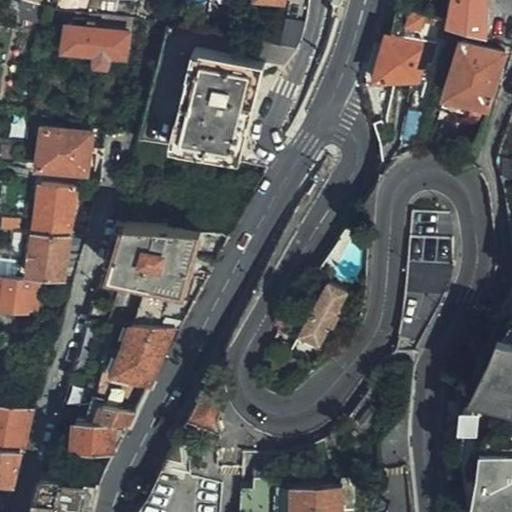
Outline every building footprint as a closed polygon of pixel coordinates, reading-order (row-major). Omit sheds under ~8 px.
[(455,24),(487,34),(487,0),(454,0),(449,21),(455,24)] [(110,14),(70,6),(66,47),(99,50),(99,63),(110,64),(112,51),(130,53),(134,17),(110,14)] [(491,96),(505,45),(465,33),(450,85),(491,96)] [(421,81),(431,45),(393,36),(390,36),(382,65),(378,79),(421,81)] [(260,59),(202,47),(178,145),(243,159),(249,133),(254,114),(267,60),(260,59)] [(376,119),(377,124),(387,118),(397,87),(368,84),(367,87),(376,119)] [(459,144),(467,116),(443,109),(435,137),(459,144)] [(91,170),(94,147),(96,131),(47,123),(41,163),(91,170)] [(35,230),(72,234),(78,184),(42,181),(35,230)] [(411,272),(403,339),(423,341),(442,307),(450,286),(454,271),(457,256),(457,248),(454,214),(416,210),(411,272)] [(129,218),(120,217),(107,260),(116,263),(129,218)] [(197,260),(206,230),(129,218),(116,263),(115,268),(188,288),(197,260)] [(67,276),(70,248),(72,234),(35,230),(31,272),(67,276)] [(70,248),(83,252),(88,236),(72,234),(70,248)] [(28,308),(31,278),(9,276),(5,306),(28,308)] [(349,287),(331,277),(319,297),(313,308),(300,329),(302,338),(308,342),(318,339),(329,320),(337,325),(343,313),(336,309),(349,287)] [(313,308),(319,297),(308,290),(302,301),(313,308)] [(117,368),(154,381),(168,355),(184,326),(135,319),(117,368)] [(302,338),(300,329),(292,342),(315,357),(320,349),(308,342),(302,338)] [(511,405),(511,336),(504,333),(495,355),(503,359),(492,385),(511,393),(511,398),(510,404),(511,405)] [(221,426),(223,424),(220,414),(229,391),(209,381),(192,413),(221,426)] [(0,444),(24,449),(31,406),(0,400),(0,444)] [(119,420),(133,422),(134,419),(140,409),(106,400),(100,418),(119,420)] [(118,429),(119,420),(100,418),(78,414),(75,442),(115,450),(118,429)] [(511,511),(511,446),(483,442),(474,505),(511,511)] [(0,483),(16,487),(24,449),(0,444),(0,483)] [(97,503),(102,481),(44,470),(32,510),(43,511),(94,511),(95,511),(97,503)] [(344,511),(344,483),(277,482),(276,511),(344,511)]
